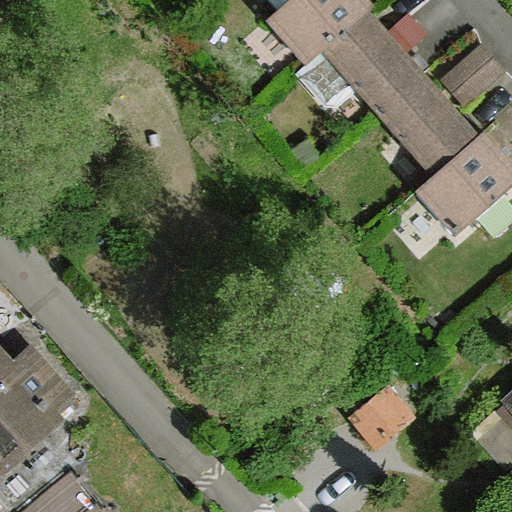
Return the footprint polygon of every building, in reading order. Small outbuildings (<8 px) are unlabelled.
[(370,11),(375,6),(370,0),(293,0),(281,11),(270,21),(307,62),(325,48),(370,11)] [(271,0),(281,11),(293,0),(271,0)] [(425,74),(370,11),(325,48),(359,88),(381,113),(425,74)] [(485,46),(446,80),(467,105),(507,71),(485,46)] [(325,48),(307,62),(297,72),(325,104),(341,105),(359,88),(325,48)] [(481,137),(425,74),(381,113),(436,176),(481,137)] [(511,162),(485,132),(481,137),(436,176),(419,191),(459,236),(511,189),(511,162)] [(0,452),(6,460),(48,423),(39,414),(61,393),(29,357),(0,381),(0,380),(0,452)] [(411,415),(390,390),(357,418),(377,442),(411,415)]
